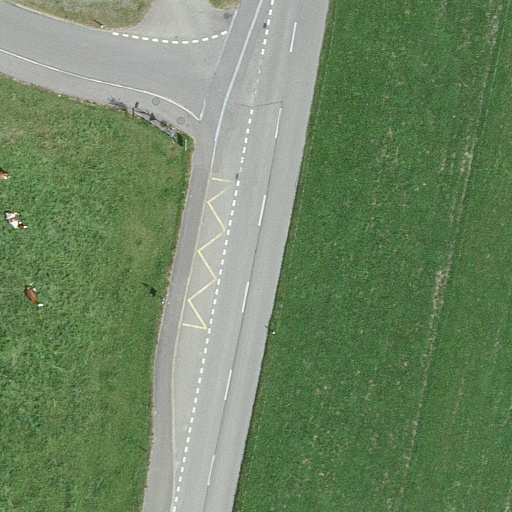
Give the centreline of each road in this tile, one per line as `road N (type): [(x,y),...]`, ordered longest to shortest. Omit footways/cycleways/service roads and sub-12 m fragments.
road 1 (tertiary): [(202,511),(284,98)]
road 2 (tertiary): [(284,98),(0,24)]
